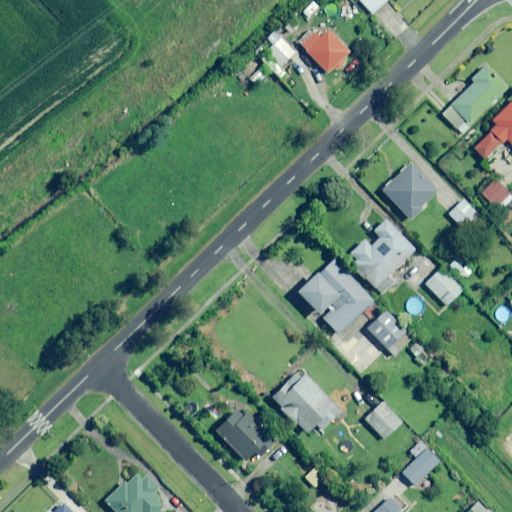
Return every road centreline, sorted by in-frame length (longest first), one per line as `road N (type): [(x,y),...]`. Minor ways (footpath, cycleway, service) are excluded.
road 1 (residential): [(100,365),(480,0)]
road 2 (residential): [(100,365),(242,511)]
road 3 (residential): [(0,463),(100,365)]
